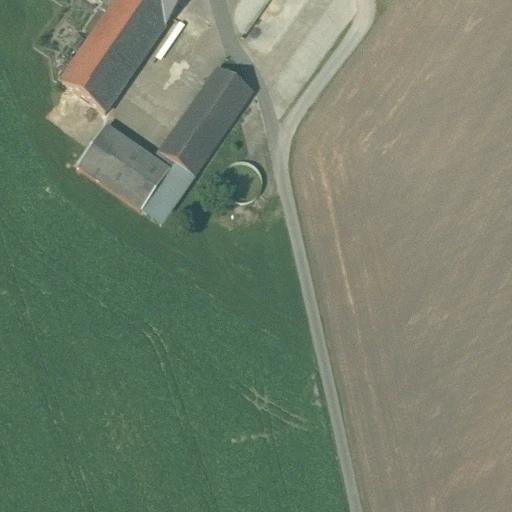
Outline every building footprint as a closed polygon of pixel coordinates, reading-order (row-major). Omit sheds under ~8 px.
[(116,0),(107,0),(99,11),(108,18),(59,86),(105,119),(166,35),(116,0)] [(116,0),(166,35),(191,0),(116,0)] [(160,158),(193,181),(252,99),(219,75),(160,158)] [(168,174),(108,132),(79,173),(139,215),(168,174)] [(223,195),(224,197),(225,198),(227,199),(228,201),(229,202),(231,203),(232,203),(234,204),(236,205),(237,205),(239,205),(241,205),(243,205),(244,205),(246,204),(248,204),(249,203),(251,202),(252,202),(254,200),(255,199),(256,198),(257,197),(258,195),(259,194),(260,192),(260,190),(260,189),(261,187),(261,185),(261,183),(260,182),(260,180),(260,178),(259,177),(258,175),(257,174),(256,172),(255,171),(254,170),(252,169),(251,168),(249,167),(248,166),(246,166),(244,165),(242,165),(241,165),(239,165),(237,165),(236,166),(234,166),(232,167),(231,168),(229,169),(228,170),(227,171),(225,172),(224,174),(223,175),(223,177),(222,178),(221,180),(221,182),(221,183),(221,185),(221,187),(221,189),(221,190),(222,192),(223,194),(223,195)] [(173,167),(168,174),(139,215),(158,228),(166,218),(193,181),(173,167)]
